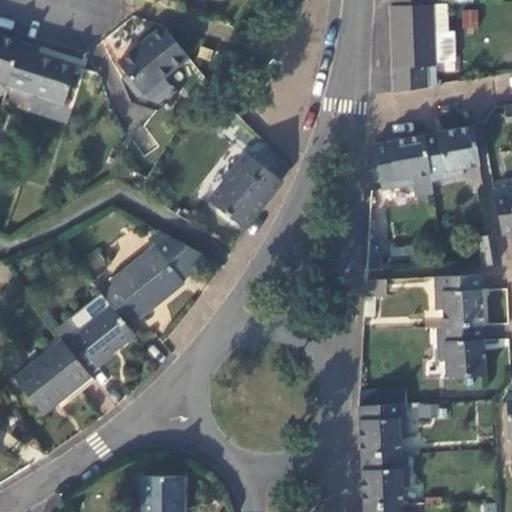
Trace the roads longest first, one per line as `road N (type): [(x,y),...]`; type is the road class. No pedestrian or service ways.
road 1 (residential): [(356,68),(215,347)]
road 2 (residential): [(340,366),(362,111)]
road 3 (residential): [(136,432),(1,511)]
road 4 (residential): [(511,91),(362,111)]
road 5 (residential): [(340,366),(305,331),(281,323),(257,323),(215,347)]
